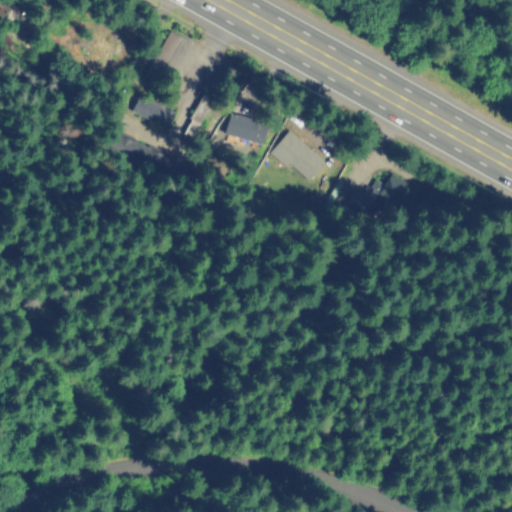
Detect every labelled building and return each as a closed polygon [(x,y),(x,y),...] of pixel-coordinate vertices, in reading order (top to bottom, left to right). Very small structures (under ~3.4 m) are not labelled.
[(28,24),(8,46),(0,38),(0,10),(7,3),(28,24)] [(182,39),(166,64),(153,56),(168,30),(182,39)] [(120,39),(107,72),(95,67),(108,34),(120,39)] [(176,110),(165,127),(130,107),(140,90),(176,110)] [(188,117),(196,121),(192,130),(206,137),(212,127),(209,125),(221,101),(202,91),(188,117)] [(223,135),(261,142),(265,121),(227,114),(223,135)] [(322,161),(304,180),(270,149),(287,129),(322,161)] [(171,157),(165,171),(109,150),(116,132),(172,153),(171,157)] [(388,170),(417,185),(404,210),(376,195),(371,205),(366,203),(359,216),(339,205),(350,185),(360,191),(369,175),(381,182),(388,170)]
